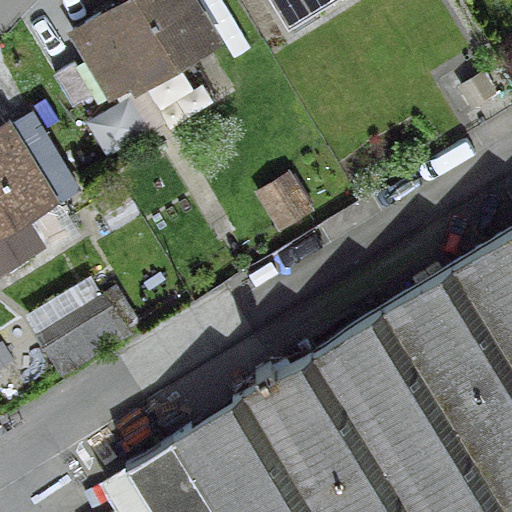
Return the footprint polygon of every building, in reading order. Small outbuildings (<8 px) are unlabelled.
[(126,0),(111,9),(108,4),(68,29),(88,62),(113,47),(134,82),(205,38),(182,0),(126,0)] [(376,0),(340,20),(355,46),(395,24),(381,0),(376,0)] [(26,113),(0,128),(0,259),(30,241),(13,214),(42,197),(46,203),(71,187),(26,113)] [(276,224),(301,208),(282,177),(273,182),(281,195),(265,205),(276,224)] [(511,511),(511,221),(119,462),(150,511),(511,511)] [(99,302),(38,339),(55,370),(121,331),(99,302)]
